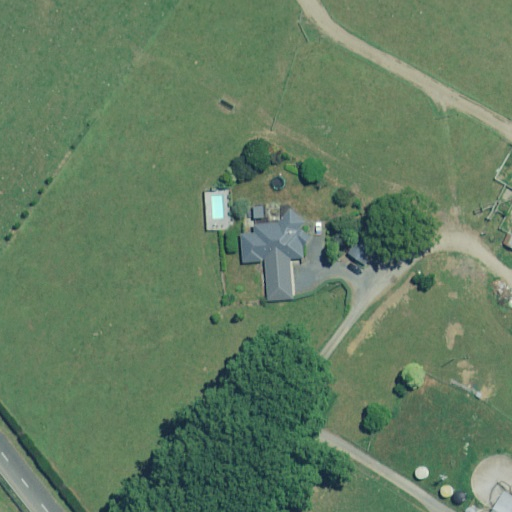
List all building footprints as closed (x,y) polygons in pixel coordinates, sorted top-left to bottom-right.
[(304,212),(285,213),(285,225),(256,226),(256,235),(244,236),(246,263),(267,263),(269,302),(294,301),(292,260),(306,259),(304,212)] [(238,234),(228,234),(229,253),(239,253),(238,234)] [(378,248),(364,240),(354,259),(367,266),(378,248)] [(431,476),(426,467),(415,473),(420,483),(431,476)] [(456,494),(452,485),(440,491),(444,499),(456,494)] [(511,511),(511,496),(506,493),(495,510),(498,511),(511,511)]
